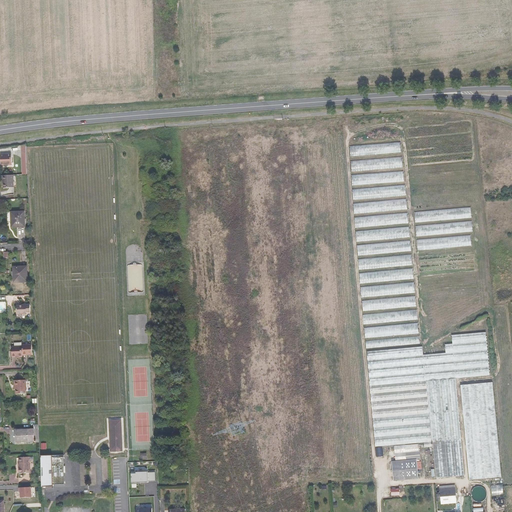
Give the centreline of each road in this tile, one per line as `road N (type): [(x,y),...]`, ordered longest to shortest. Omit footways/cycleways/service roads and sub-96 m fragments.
road 1 (track): [(345,125),(349,134),(388,123),(401,129),(412,224),(419,334),(363,339),(379,511)]
road 2 (primary): [(464,92),(0,129)]
road 3 (track): [(349,134),(363,339)]
road 4 (track): [(467,481),(458,383),(493,376),(499,366),(491,315)]
road 5 (track): [(379,484),(480,482),(489,511)]
